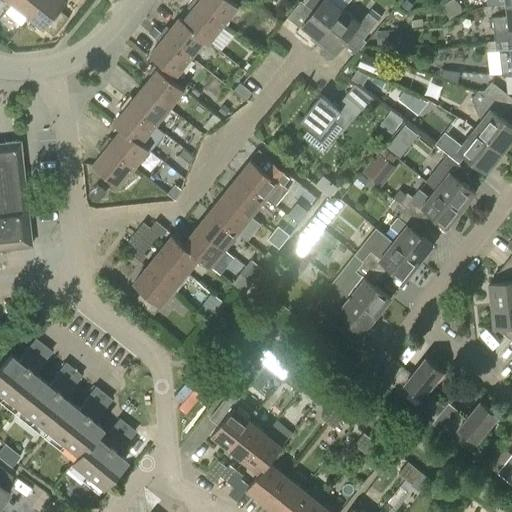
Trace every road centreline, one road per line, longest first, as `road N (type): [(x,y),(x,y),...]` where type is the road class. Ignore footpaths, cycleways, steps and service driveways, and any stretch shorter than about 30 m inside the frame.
road 1 (residential): [(75,226),(178,212),(297,60)]
road 2 (residential): [(62,282),(155,353),(165,444),(148,465)]
road 3 (residential): [(75,226),(63,122),(44,68)]
road 4 (residential): [(431,326),(429,300),(511,194)]
